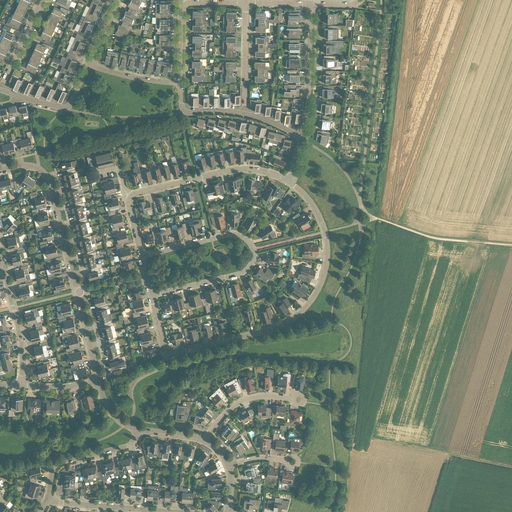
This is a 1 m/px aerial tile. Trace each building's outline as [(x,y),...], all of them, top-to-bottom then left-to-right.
[(63,3),(61,6),(68,9),(72,1),(69,0),(57,0),(57,1),(63,3)] [(96,0),(92,0),(89,8),(100,12),(102,8),(99,6),(101,2),(96,0)] [(140,14),(143,7),(131,2),(130,4),(129,3),(128,6),(130,7),(129,9),(135,12),(138,14),(140,14)] [(28,7),(19,3),(17,8),(25,12),(28,7)] [(72,12),(68,10),(61,7),(60,10),(54,7),(52,12),(60,16),(63,12),(67,13),(71,15),(72,12)] [(25,12),(17,8),(14,13),(23,17),(25,12)] [(89,8),(85,17),(92,20),(94,16),(98,17),(100,12),(89,8)] [(124,16),(133,20),(136,21),(138,17),(137,16),(138,14),(135,12),(129,9),(128,12),(125,11),(124,14),(125,14),(124,16)] [(160,17),(168,17),(168,14),(170,14),(170,11),(169,11),(169,9),(160,9),(155,9),(155,17),(156,17),(160,17)] [(195,22),(206,22),(206,16),(203,15),(203,12),(202,12),(202,11),(198,11),(198,12),(193,12),(193,18),(195,18),(195,22)] [(223,16),(223,22),(234,22),(234,18),(236,18),(236,13),(231,12),(231,11),(227,11),(227,12),(226,12),(226,16),(223,16)] [(52,12),(50,17),(58,21),(60,16),(52,12)] [(269,17),(266,16),(266,13),(265,13),(265,12),(261,12),(261,13),(256,13),(256,19),(258,19),(258,23),(269,23),(278,23),(278,20),(278,16),(274,16),(273,20),(269,20),(269,17)] [(23,17),(14,13),(12,18),(21,22),(23,17)] [(289,13),(289,16),(288,16),(288,21),(288,25),(297,26),(299,26),(299,21),(300,21),(300,16),(300,14),(289,13)] [(324,23),(338,23),(338,18),(336,18),(336,14),(333,14),(331,13),(330,14),(326,14),(325,20),(324,20),(324,23)] [(122,23),(129,26),(130,24),(131,24),(133,20),(124,16),(123,18),(123,17),(122,20),(124,21),(122,23)] [(50,17),(47,22),(56,26),(58,21),(50,17)] [(85,17),(81,26),(91,31),(94,26),(90,24),(92,20),(85,17)] [(160,25),(169,25),(169,23),(170,23),(170,20),(168,20),(168,17),(160,17),(156,17),(155,24),(156,25),(160,25)] [(18,27),(21,22),(12,18),(10,23),(7,22),(6,24),(12,27),(13,24),(18,27)] [(47,22),(45,27),(54,31),(56,26),(47,22)] [(206,27),(206,22),(195,22),(195,25),(192,25),(192,31),(202,31),(202,28),(206,27)] [(234,22),(223,22),(223,28),(226,28),(226,32),(236,32),(236,26),(233,26),(234,22)] [(118,30),(126,34),(128,30),(128,29),(129,26),(122,23),(121,26),(119,25),(118,28),(118,30)] [(269,28),(269,23),(258,23),(258,26),(255,26),(255,32),(265,32),(265,29),(269,28)] [(4,36),(12,40),(15,35),(12,34),(13,33),(10,31),(11,28),(4,25),(3,29),(6,30),(4,36)] [(288,29),(288,37),(300,38),(300,29),(301,29),(297,29),(297,26),(288,25),(287,25),(287,28),(286,28),(286,29),(288,29)] [(81,26),(77,35),(84,38),(86,34),(89,36),(91,31),(81,26)] [(324,38),(338,39),(339,30),(341,30),(342,26),(330,26),(330,29),(323,29),(323,35),(324,35),(324,38)] [(45,27),(43,32),(51,36),(54,31),(45,27)] [(124,38),(126,34),(118,30),(117,32),(116,31),(115,34),(117,35),(116,37),(122,41),(124,38)] [(54,37),(51,36),(43,32),(40,37),(46,39),(45,42),(53,46),(54,43),(52,42),(54,37)] [(159,40),(169,40),(169,38),(170,38),(170,35),(167,35),(167,32),(160,32),(157,32),(155,32),(155,40),(159,40)] [(82,43),(84,38),(77,35),(72,44),(83,49),(85,44),(82,43)] [(12,40),(4,36),(1,41),(10,45),(12,40)] [(261,36),(261,38),(255,38),(255,43),(258,43),(258,47),(268,48),(278,48),(278,44),(273,44),(273,45),(268,45),(268,42),(265,41),(265,38),(265,37),(261,36)] [(195,46),(205,47),(206,41),(202,40),(202,37),(192,37),(192,42),(195,42),(195,46)] [(223,41),(223,47),(233,47),(233,43),(236,43),(236,37),(226,37),(226,40),(223,41)] [(160,48),(167,48),(168,45),(170,45),(170,42),(169,42),(169,40),(159,40),(155,40),(155,45),(156,45),(156,47),(160,47),(160,48)] [(297,41),(289,40),(289,44),(289,49),(289,52),(299,52),(299,49),(300,49),(300,44),(297,44),(297,41)] [(10,45),(1,41),(0,44),(0,46),(8,50),(10,45)] [(323,53),(339,53),(339,47),(343,47),(343,41),(328,41),(327,45),(323,45),(323,48),(323,53)] [(35,49),(44,53),(46,48),(49,49),(51,46),(43,43),(42,46),(37,44),(35,49)] [(83,49),(72,44),(68,53),(76,57),(78,52),(81,54),(83,49)] [(205,52),(205,47),(195,46),(195,50),(192,50),(192,56),(194,56),(194,59),(200,59),(200,56),(202,56),(202,53),(205,52)] [(233,47),(223,47),(223,52),(226,53),(226,57),(236,57),(236,51),(233,51),(233,47)] [(268,53),(268,48),(258,47),(258,51),(255,51),(255,57),(265,57),(265,54),(268,53)] [(35,49),(33,54),(41,58),(44,53),(35,49)] [(111,61),(113,52),(107,51),(104,51),(101,58),(102,58),(106,59),(105,62),(108,63),(109,61),(111,61)] [(127,65),(129,55),(130,52),(122,51),(121,54),(119,63),(121,63),(121,66),(124,66),(125,64),(127,65)] [(121,54),(113,52),(111,61),(113,62),(112,64),(116,65),(116,62),(119,63),(121,54)] [(68,53),(66,58),(62,56),(60,61),(64,62),(75,67),(77,62),(74,61),(76,57),(68,53)] [(33,54),(30,59),(39,62),(41,58),(33,54)] [(138,57),(129,55),(127,65),(130,65),(129,67),(133,68),(133,66),(136,66),(138,57)] [(297,56),(289,55),(289,61),(286,61),(286,67),(294,68),(294,67),(300,67),(300,63),(301,63),(301,60),(298,60),(298,59),(297,59),(297,56)] [(323,67),(326,67),(326,68),(329,68),(329,67),(337,67),(337,56),(324,56),(324,59),(323,59),(323,67)] [(144,68),(146,59),(138,57),(136,66),(139,67),(138,69),(142,70),(142,68),(144,68)] [(39,62),(30,59),(28,63),(37,67),(39,62)] [(155,60),(146,59),(144,68),(147,69),(147,71),(150,71),(151,69),(153,70),(155,60)] [(195,67),(194,71),(205,72),(205,66),(202,65),(202,62),(200,62),(200,59),(194,59),(194,62),(192,62),(192,67),(195,67)] [(161,72),(163,62),(155,60),(153,70),(156,70),(155,72),(159,73),(159,71),(161,72)] [(75,67),(64,62),(60,71),(67,75),(69,71),(72,72),(75,67)] [(168,63),(163,62),(161,72),(163,72),(163,74),(166,75),(167,71),(170,72),(171,72),(171,64),(168,64),(168,63)] [(222,70),(222,72),(233,72),(233,68),(236,68),(236,62),(226,62),(226,65),(222,66),(222,70)] [(30,74),(36,76),(40,69),(37,67),(28,63),(26,68),(31,71),(30,74)] [(257,72),(268,72),(268,67),(265,66),(265,63),(255,63),(255,68),(257,68),(257,72)] [(286,81),(295,82),(299,82),(300,74),(297,74),(297,71),(287,70),(287,75),(286,75),(286,81)] [(67,75),(60,71),(56,81),(63,84),(64,84),(63,84),(65,80),(68,81),(70,76),(67,75)] [(205,77),(205,72),(194,71),(194,75),(192,75),(192,81),(202,81),(202,78),(205,77)] [(336,75),(336,71),(326,71),(325,75),(323,75),(323,80),(322,81),(323,82),(323,83),(331,83),(331,84),(336,84),(336,79),(334,77),(336,75)] [(233,72),(222,72),(222,77),(225,78),(225,82),(235,82),(235,76),(233,76),(233,72)] [(268,78),(268,72),(257,72),(257,76),(255,76),(255,82),(265,82),(265,79),(268,78)] [(17,79),(11,76),(9,82),(15,85),(13,89),(17,91),(20,85),(22,81),(17,79)] [(20,85),(26,88),(24,93),(28,95),(29,93),(31,88),(33,84),(22,79),(22,81),(20,85)] [(31,88),(37,91),(35,96),(39,98),(42,91),(44,87),(34,82),(33,84),(31,88)] [(59,97),(57,101),(62,103),(67,93),(60,90),(62,85),(58,83),(55,90),(53,94),(59,97)] [(48,94),(46,99),(50,101),(53,94),(55,90),(45,85),(44,87),(42,91),(48,94)] [(299,90),(295,90),(295,85),(284,85),(284,89),(285,89),(285,91),(284,91),(284,96),(294,96),(294,97),(295,97),(295,95),(299,95),(299,90)] [(328,86),(328,89),(322,89),(322,98),(333,98),(333,94),(335,94),(335,86),(328,86)] [(209,101),(214,101),(214,107),(219,107),(219,102),(219,98),(214,98),(214,89),(209,89),(209,98),(209,101)] [(240,104),(240,95),(236,95),(236,93),(230,93),(230,98),(230,99),(235,99),(235,104),(240,104)] [(198,107),(198,106),(198,101),(199,97),(198,97),(191,97),(191,95),(188,95),(188,103),(193,103),(193,107),(198,107)] [(198,101),(203,101),(203,107),(209,107),(209,101),(209,98),(204,98),(204,95),(198,95),(198,97),(199,97),(198,101)] [(219,102),(224,102),(224,107),(230,107),(230,99),(230,98),(222,98),(222,95),(219,95),(219,98),(219,102)] [(260,113),(260,109),(261,104),(257,103),(257,101),(250,100),(250,106),(255,107),(254,112),(260,113)] [(320,112),(324,113),(324,114),(330,114),(330,113),(331,113),(332,105),(335,106),(335,102),(326,101),(326,104),(321,104),(320,112)] [(270,116),(270,113),(271,107),(267,106),(267,104),(261,103),(261,104),(260,109),(265,110),(264,115),(270,116)] [(28,115),(26,105),(16,108),(18,115),(18,117),(23,115),(23,116),(28,115)] [(6,108),(8,117),(13,115),(13,116),(18,115),(16,108),(16,106),(6,108)] [(280,120),(280,117),(281,111),(277,110),(277,108),(271,107),(270,113),(275,114),(274,119),(280,120)] [(0,109),(0,118),(3,118),(3,119),(8,118),(8,117),(6,108),(0,109)] [(296,109),(295,109),(292,109),(291,115),(291,117),(296,117),(295,123),(300,123),(302,114),(297,114),(298,111),(296,109)] [(284,123),(289,124),(291,117),(291,115),(286,115),(287,112),(281,111),(280,117),(285,118),(284,123)] [(329,129),(329,127),(330,127),(331,123),(330,123),(330,121),(332,121),(332,118),(325,117),(322,116),(322,120),(319,120),(318,128),(322,128),(329,129)] [(202,130),(203,126),(205,120),(204,120),(195,118),(192,126),(198,128),(198,129),(202,130)] [(205,118),(204,120),(205,120),(203,126),(209,128),(208,129),(213,130),(214,127),(215,120),(205,118)] [(216,118),(215,120),(214,127),(219,128),(219,129),(223,130),(224,128),(226,121),(225,121),(216,118)] [(226,121),(224,128),(229,129),(229,130),(233,131),(235,126),(236,122),(226,119),(225,121),(226,121)] [(246,123),(241,122),(240,127),(235,126),(233,131),(239,133),(240,131),(244,132),(244,131),(246,123)] [(246,123),(244,131),(249,133),(249,134),(254,135),(255,131),(256,125),(246,123)] [(261,127),(260,132),(255,131),(254,135),(253,137),(259,138),(259,136),(264,137),(266,130),(266,128),(261,127)] [(264,137),(263,139),(269,140),(268,141),(273,142),(275,133),(266,130),(264,137)] [(317,141),(325,147),(328,143),(330,133),(322,131),(321,134),(317,134),(316,139),(317,139),(317,141)] [(284,139),(285,136),(275,133),(273,142),(277,144),(278,143),(283,144),(284,139)] [(17,146),(15,140),(14,134),(11,135),(12,140),(10,141),(11,143),(7,144),(10,154),(13,153),(15,152),(14,147),(17,146)] [(35,143),(32,134),(27,136),(28,139),(24,140),(27,150),(31,149),(31,148),(33,148),(31,142),(34,142),(34,143),(35,143)] [(15,140),(17,146),(20,145),(21,151),(23,150),(23,151),(27,150),(24,140),(21,141),(21,138),(15,140)] [(284,139),(283,144),(282,148),(286,150),(286,149),(292,150),(294,142),(284,139)] [(0,143),(0,149),(2,149),(4,155),(6,154),(6,155),(10,154),(7,144),(4,145),(3,143),(0,143)] [(237,151),(237,155),(237,160),(243,160),(243,156),(247,156),(246,149),(246,147),(241,148),(240,150),(237,151)] [(234,161),(233,155),(237,155),(237,151),(236,151),(236,148),(230,149),(230,151),(226,152),(227,156),(228,162),(229,161),(230,162),(232,161),(233,161),(234,161)] [(223,157),(227,156),(226,152),(225,149),(223,150),(220,151),(220,153),(216,154),(217,158),(219,164),(220,163),(221,164),(223,163),(225,162),(223,157)] [(259,161),(260,155),(255,154),(255,152),(251,152),(251,150),(246,149),(247,156),(250,156),(250,160),(259,161)] [(111,152),(95,155),(87,157),(89,164),(89,163),(95,161),(96,165),(98,165),(99,168),(114,165),(111,152)] [(215,164),(214,159),(217,158),(216,154),(216,152),(211,153),(210,153),(206,153),(206,154),(207,156),(207,157),(208,161),(209,166),(215,164)] [(206,167),(205,162),(208,161),(207,157),(207,156),(206,154),(201,155),(201,158),(198,159),(198,160),(195,161),(197,166),(200,165),(200,168),(206,167)] [(273,165),(273,164),(282,168),(284,162),(280,161),(282,157),(274,154),(272,159),(270,159),(269,164),(273,165)] [(191,167),(189,161),(183,162),(182,160),(176,161),(177,164),(178,168),(181,167),(183,172),(189,171),(188,168),(191,167)] [(67,169),(68,171),(75,170),(78,169),(76,161),(71,162),(61,164),(61,166),(60,166),(61,169),(62,169),(62,170),(67,169)] [(174,165),(172,162),(167,164),(168,166),(169,170),(172,169),(173,175),(179,173),(178,168),(177,164),(174,165)] [(160,173),(163,172),(164,177),(166,177),(168,176),(169,176),(170,176),(169,170),(168,166),(165,167),(163,165),(158,166),(159,168),(160,173)] [(150,175),(154,174),(155,179),(156,179),(157,179),(159,179),(160,178),(161,178),(160,173),(159,168),(155,169),(154,167),(149,168),(149,171),(150,175)] [(140,170),(141,178),(145,178),(146,182),(152,180),(150,175),(149,171),(146,171),(145,169),(140,170)] [(68,171),(69,174),(63,176),(64,177),(63,178),(64,181),(75,179),(73,173),(76,173),(75,170),(68,171)] [(138,179),(141,178),(140,170),(134,172),(134,174),(131,175),(131,177),(128,177),(130,182),(132,182),(133,185),(139,183),(138,179)] [(20,185),(25,188),(31,178),(30,177),(28,176),(27,177),(26,176),(23,180),(22,179),(23,179),(22,179),(19,184),(20,185)] [(31,178),(25,188),(29,191),(30,191),(31,192),(34,186),(34,187),(33,186),(35,182),(35,181),(35,182),(34,181),(34,180),(35,180),(33,179),(32,179),(31,178)] [(4,181),(6,189),(9,188),(10,191),(11,190),(12,194),(16,193),(15,188),(13,182),(11,182),(10,179),(4,181)] [(66,187),(71,185),(72,188),(79,186),(78,183),(76,184),(75,179),(64,181),(65,185),(66,185),(66,187)] [(104,184),(105,189),(115,186),(113,181),(108,183),(107,179),(100,181),(101,184),(104,184)] [(254,189),(261,190),(262,184),(254,183),(255,180),(248,179),(247,189),(253,190),(254,189)] [(225,183),(226,192),(230,191),(230,192),(239,191),(238,186),(240,186),(239,182),(238,182),(237,180),(228,181),(229,183),(225,183)] [(226,196),(223,184),(222,184),(223,185),(219,186),(218,184),(210,185),(211,188),(206,189),(208,196),(213,195),(220,194),(221,195),(224,197),(226,196)] [(273,185),(272,188),(269,186),(264,197),(263,198),(270,202),(273,195),(276,197),(276,196),(277,197),(279,193),(278,193),(280,188),(273,185)] [(72,188),(73,191),(67,192),(68,194),(67,194),(68,198),(79,195),(78,192),(80,191),(79,186),(72,188)] [(104,198),(111,196),(110,193),(116,192),(115,186),(105,189),(106,194),(104,195),(104,198)] [(197,192),(193,193),(192,190),(185,192),(186,199),(183,200),(184,205),(187,205),(186,201),(194,199),(195,203),(199,202),(197,192)] [(172,205),(180,203),(177,194),(170,195),(172,202),(168,203),(170,209),(173,208),(172,205)] [(35,204),(45,202),(44,196),(37,198),(36,195),(30,197),(31,200),(34,199),(35,204)] [(79,198),(79,195),(68,198),(69,201),(70,201),(70,203),(75,202),(76,204),(83,203),(82,198),(79,198)] [(112,199),(111,196),(104,198),(105,201),(108,200),(109,205),(119,203),(117,198),(112,199)] [(155,199),(157,206),(154,207),(155,212),(158,212),(157,208),(165,207),(163,197),(155,199)] [(283,203),(284,204),(282,207),(288,213),(291,210),(292,211),(296,206),(295,205),(298,202),(292,197),(290,200),(288,198),(283,203)] [(141,212),(147,211),(147,210),(151,209),(150,203),(145,204),(145,201),(138,203),(141,212)] [(71,210),(72,214),(83,212),(81,206),(85,205),(84,202),(83,203),(76,204),(77,207),(72,209),(72,210),(71,210)] [(108,214),(115,213),(114,210),(120,208),(119,203),(109,205),(110,211),(108,211),(108,214)] [(278,217),(281,212),(276,208),(273,213),(278,217)] [(238,225),(238,221),(239,221),(239,217),(238,217),(238,214),(231,214),(231,210),(228,210),(227,217),(230,217),(230,225),(238,225)] [(32,213),(33,216),(34,221),(38,220),(48,218),(47,213),(40,214),(39,211),(39,212),(32,213)] [(79,218),(80,221),(87,219),(86,214),(84,215),(83,212),(72,214),(73,218),(74,218),(74,219),(79,218)] [(116,216),(115,213),(108,214),(109,217),(112,217),(113,222),(123,220),(121,214),(116,216)] [(245,220),(248,222),(245,227),(251,230),(253,226),(255,227),(257,221),(252,219),(253,215),(249,213),(245,220)] [(300,226),(301,225),(303,229),(310,226),(308,222),(309,221),(308,219),(309,218),(307,213),(301,217),(299,213),(292,218),(294,221),(297,219),(300,226)] [(217,217),(216,216),(211,217),(213,226),(217,225),(217,228),(224,227),(224,224),(225,224),(223,216),(217,217)] [(3,220),(5,222),(3,225),(7,229),(13,222),(8,217),(2,219),(3,220)] [(48,218),(38,220),(40,225),(36,226),(36,229),(42,228),(42,225),(49,223),(48,218)] [(87,219),(80,221),(81,224),(76,225),(76,227),(75,227),(76,231),(87,228),(86,223),(88,222),(87,219)] [(199,223),(194,224),(196,234),(201,232),(200,227),(203,226),(201,219),(198,220),(199,223)] [(15,220),(13,222),(7,229),(11,232),(17,226),(19,224),(15,220)] [(112,228),(112,231),(119,229),(118,226),(124,225),(123,220),(113,222),(114,227),(112,228)] [(183,231),(186,230),(185,223),(182,224),(182,227),(177,228),(180,238),(185,236),(183,231)] [(185,223),(186,230),(189,229),(191,235),(196,234),(194,224),(189,225),(188,223),(185,223)] [(275,235),(273,232),(274,231),(270,226),(265,229),(265,228),(263,230),(263,231),(259,233),(263,239),(267,236),(269,239),(275,235)] [(167,235),(170,234),(168,227),(165,228),(166,231),(161,232),(163,242),(168,240),(167,235)] [(168,227),(170,234),(173,233),(174,239),(180,238),(177,228),(172,229),(171,227),(168,227)] [(42,236),(52,234),(51,229),(44,230),(43,228),(42,228),(36,229),(37,232),(41,231),(42,236)] [(84,237),(93,235),(91,235),(90,233),(88,233),(87,228),(76,231),(77,234),(78,234),(78,236),(83,235),(84,237)] [(116,233),(117,238),(127,236),(125,231),(120,232),(119,229),(112,231),(113,234),(116,233)] [(153,238),(156,237),(158,243),(163,242),(161,232),(155,233),(155,231),(152,231),(152,234),(153,238)] [(7,239),(8,245),(20,242),(23,241),(21,233),(15,235),(15,237),(7,239)] [(53,239),(52,234),(42,236),(44,242),(39,243),(40,246),(46,244),(46,241),(53,239)] [(147,235),(147,237),(145,238),(146,244),(149,243),(149,245),(155,244),(153,238),(152,234),(147,235)] [(93,235),(84,237),(85,240),(80,241),(80,243),(79,243),(80,247),(91,244),(95,243),(93,235)] [(116,244),(116,247),(123,246),(122,243),(128,241),(127,236),(117,238),(118,244),(116,244)] [(21,247),(20,242),(8,245),(10,250),(17,248),(18,251),(24,250),(23,247),(21,247)] [(46,253),(56,250),(55,245),(48,247),(47,244),(46,244),(40,246),(41,248),(45,248),(46,253)] [(88,251),(88,254),(95,252),(94,247),(92,248),(91,244),(80,247),(81,251),(82,251),(82,252),(88,251)] [(305,245),(305,254),(307,254),(307,259),(315,260),(316,254),(318,254),(318,245),(305,245)] [(120,250),(121,255),(131,253),(129,247),(124,249),(123,246),(116,247),(117,251),(120,250)] [(12,261),(21,259),(24,258),(23,253),(25,252),(24,250),(18,251),(17,251),(17,254),(11,256),(12,261)] [(56,250),(46,253),(47,258),(43,259),(44,262),(50,260),(50,257),(57,256),(56,250)] [(84,264),(95,261),(94,258),(96,257),(95,252),(88,254),(89,257),(84,258),(84,260),(83,260),(84,264)] [(132,258),(131,253),(121,255),(118,256),(119,261),(120,261),(121,264),(123,263),(127,262),(126,259),(132,258)] [(279,257),(277,257),(278,254),(271,253),(271,256),(267,255),(266,263),(278,264),(282,264),(283,258),(279,258),(279,257)] [(22,264),(21,259),(12,261),(14,266),(21,264),(22,267),(28,266),(27,263),(22,264)] [(50,269),(60,266),(59,261),(52,263),(51,260),(50,260),(44,262),(45,265),(47,269),(50,269)] [(96,264),(95,261),(84,264),(85,267),(86,267),(86,269),(92,267),(92,270),(99,269),(102,268),(101,263),(98,264),(98,263),(96,264)] [(124,269),(126,268),(127,271),(133,269),(132,267),(134,266),(133,261),(127,262),(123,263),(124,269)] [(16,277),(29,274),(27,269),(29,269),(28,266),(22,267),(21,267),(21,270),(15,272),(16,277)] [(60,266),(50,269),(51,274),(47,275),(48,278),(54,276),(54,274),(61,272),(60,266)] [(306,276),(311,278),(313,279),(315,271),(303,267),(300,274),(299,274),(298,277),(304,281),(306,276)] [(260,268),(256,275),(265,281),(267,277),(270,279),(274,273),(267,269),(265,272),(260,268)] [(92,270),(93,273),(88,274),(88,275),(87,276),(88,279),(89,279),(89,280),(99,277),(98,274),(100,274),(99,269),(92,270)] [(30,279),(29,274),(16,277),(17,282),(25,281),(26,283),(32,282),(31,279),(30,279)] [(54,285),(65,282),(64,282),(63,277),(56,279),(55,276),(54,276),(48,278),(49,281),(53,280),(54,285)] [(251,290),(257,287),(254,282),(253,282),(251,279),(245,283),(247,288),(245,290),(248,295),(252,293),(251,290)] [(19,293),(30,291),(29,286),(32,285),(32,282),(26,283),(25,284),(25,286),(19,288),(20,293),(19,293)] [(66,288),(65,282),(54,285),(55,285),(56,290),(53,291),(54,294),(60,292),(59,289),(66,288)] [(298,282),(292,291),(293,291),(291,294),(298,299),(300,296),(301,297),(302,296),(303,296),(303,295),(305,292),(306,292),(308,289),(308,288),(305,286),(304,286),(298,282)] [(240,292),(238,284),(231,286),(232,288),(229,289),(232,301),(239,300),(238,296),(241,295),(240,292)] [(132,290),(132,293),(130,293),(132,299),(136,298),(141,296),(140,291),(138,291),(138,289),(132,290)] [(210,291),(213,301),(218,300),(218,302),(221,301),(220,295),(217,295),(215,290),(210,291)] [(30,291),(19,293),(20,299),(27,297),(28,300),(36,298),(36,295),(30,296),(29,291),(30,291)] [(207,302),(213,301),(210,291),(205,292),(206,298),(203,299),(205,305),(208,305),(207,302)] [(202,306),(205,305),(203,299),(200,300),(199,294),(194,295),(196,305),(201,304),(202,306)] [(187,303),(188,309),(191,309),(192,310),(197,309),(196,305),(194,295),(188,296),(190,302),(187,303)] [(98,308),(101,307),(108,306),(109,305),(112,305),(111,301),(105,303),(103,297),(94,299),(94,301),(93,301),(94,305),(95,304),(95,306),(97,305),(98,308)] [(142,299),(136,301),(136,298),(132,299),(129,299),(130,302),(132,302),(134,307),(143,305),(142,299)] [(185,310),(188,309),(187,303),(184,304),(182,298),(177,299),(179,309),(185,308),(185,310)] [(274,304),(276,308),(281,316),(288,311),(286,307),(290,304),(286,298),(281,301),(280,300),(274,304)] [(179,309),(177,299),(172,300),(173,306),(170,307),(171,311),(172,313),(175,313),(180,311),(179,309)] [(166,312),(171,311),(170,307),(169,301),(163,302),(164,304),(161,305),(163,311),(165,310),(165,311),(162,311),(163,315),(166,314),(166,312)] [(71,308),(71,306),(70,303),(62,305),(62,302),(55,304),(56,307),(60,306),(61,310),(61,311),(70,309),(71,308)] [(133,316),(140,314),(139,311),(145,310),(143,305),(134,307),(135,312),(132,313),(133,316)] [(108,306),(101,307),(102,310),(97,311),(97,314),(97,317),(108,315),(106,309),(108,308),(108,306)] [(261,317),(263,323),(270,321),(269,318),(272,317),(269,307),(262,309),(263,312),(259,313),(260,317),(261,317)] [(24,314),(26,319),(36,317),(40,316),(38,311),(37,311),(36,308),(30,310),(31,313),(24,314)] [(57,311),(57,312),(59,317),(58,317),(58,320),(65,319),(65,318),(64,316),(71,314),(71,311),(70,309),(61,311),(61,310),(57,311)] [(243,320),(243,321),(243,320),(246,319),(247,326),(254,324),(250,310),(244,311),(245,314),(243,315),(243,316),(243,317),(243,318),(243,319),(243,320)] [(112,323),(111,320),(112,320),(111,314),(108,315),(97,317),(98,320),(99,320),(100,323),(105,322),(105,324),(112,323)] [(140,317),(140,314),(133,316),(134,319),(136,318),(138,324),(148,321),(146,316),(140,317)] [(35,326),(36,327),(42,325),(41,324),(41,321),(37,322),(36,317),(26,319),(26,320),(27,319),(28,324),(35,323),(35,326)] [(63,322),(64,327),(74,325),(73,319),(66,321),(66,318),(65,318),(65,319),(58,320),(59,323),(63,322)] [(137,332),(144,331),(143,328),(149,326),(148,321),(138,324),(139,329),(136,329),(137,332)] [(225,322),(217,324),(216,321),(213,322),(214,327),(218,327),(220,334),(227,332),(225,322)] [(102,334),(112,332),(110,326),(114,325),(114,322),(112,323),(105,324),(106,327),(101,328),(102,331),(101,331),(102,334)] [(6,323),(0,324),(0,333),(9,331),(8,327),(7,328),(6,323)] [(212,335),(210,326),(209,323),(201,325),(201,324),(198,325),(200,331),(203,330),(205,337),(212,335)] [(43,329),(42,326),(42,325),(36,327),(36,328),(36,331),(30,332),(31,337),(39,335),(44,334),(43,329)] [(62,333),(62,336),(69,335),(68,332),(75,330),(74,325),(64,327),(66,332),(62,333)] [(185,335),(189,334),(190,341),(197,339),(195,329),(187,331),(187,328),(184,329),(185,335)] [(9,331),(0,333),(0,336),(0,337),(2,342),(10,340),(9,334),(10,334),(9,331)] [(144,334),(144,331),(137,332),(138,336),(141,335),(142,340),(152,338),(150,332),(144,334)] [(109,339),(110,342),(116,340),(115,337),(113,338),(112,332),(102,334),(102,337),(103,337),(104,340),(109,339)] [(177,334),(171,335),(173,345),(179,343),(179,341),(183,340),(182,333),(177,334)] [(64,344),(68,343),(78,341),(77,336),(70,337),(70,334),(69,335),(62,336),(64,344)] [(41,340),(39,335),(31,337),(32,343),(40,341),(40,344),(46,342),(46,339),(41,340)] [(141,349),(148,347),(147,344),(153,343),(152,338),(142,340),(143,345),(141,346),(141,349)] [(1,347),(2,350),(2,351),(9,349),(13,348),(13,344),(11,345),(10,340),(2,342),(3,347),(1,347)] [(116,340),(110,342),(110,344),(105,346),(106,348),(105,349),(106,352),(116,349),(114,343),(117,343),(116,340)] [(78,341),(68,343),(70,348),(66,349),(66,352),(72,351),(72,348),(79,346),(78,341)] [(35,354),(43,351),(42,346),(47,345),(46,342),(40,344),(39,344),(40,347),(34,348),(35,354)] [(149,351),(148,347),(141,349),(142,352),(145,352),(146,357),(148,356),(148,359),(155,358),(154,355),(156,355),(154,349),(149,351)] [(10,352),(9,349),(2,351),(2,350),(0,350),(0,354),(0,355),(1,360),(10,358),(9,352),(10,352)] [(116,349),(106,352),(106,355),(107,354),(108,357),(113,356),(114,359),(109,360),(120,357),(120,354),(117,355),(116,349)] [(36,359),(44,357),(44,360),(50,358),(50,355),(48,356),(47,351),(43,351),(35,354),(36,359)] [(72,359),(82,357),(81,352),(74,353),(73,351),(72,351),(66,352),(67,355),(71,354),(72,359)] [(82,357),(72,359),(74,365),(70,365),(71,368),(77,367),(78,367),(78,364),(83,362),(82,357)] [(124,359),(122,360),(122,357),(120,357),(109,360),(110,360),(110,362),(109,363),(110,364),(109,364),(110,368),(111,368),(111,369),(126,366),(124,359)] [(37,368),(38,370),(38,372),(37,372),(48,370),(47,365),(50,364),(49,361),(43,362),(44,365),(37,367),(37,368)] [(0,371),(4,370),(4,371),(4,372),(6,373),(9,373),(10,371),(10,369),(13,368),(11,363),(3,365),(0,365),(0,371)] [(72,371),(76,370),(77,375),(87,373),(86,368),(78,370),(77,367),(71,368),(72,371)] [(48,370),(37,372),(39,378),(45,376),(46,379),(52,377),(51,374),(54,374),(52,369),(48,370)] [(264,377),(260,377),(260,383),(261,383),(262,387),(260,387),(260,388),(269,388),(269,379),(273,379),(274,370),(267,369),(267,375),(265,375),(264,376),(264,377)] [(277,382),(278,382),(277,387),(282,387),(282,389),(286,389),(286,382),(289,382),(290,375),(286,375),(286,377),(278,376),(277,382)] [(303,388),(306,386),(304,384),(304,380),(298,379),(298,377),(293,376),(293,383),(296,383),(295,389),(299,389),(300,391),(301,390),(303,390),(303,388)] [(241,385),(245,384),(246,390),(254,388),(251,378),(247,379),(246,377),(240,378),(241,385)] [(236,379),(228,383),(224,385),(226,388),(230,397),(236,393),(237,394),(241,392),(236,378),(236,379)] [(215,397),(211,400),(218,407),(223,402),(224,403),(228,400),(219,388),(212,394),(215,397)] [(85,408),(93,407),(94,406),(93,403),(94,402),(93,401),(91,395),(85,396),(85,398),(85,399),(80,400),(82,408),(85,407),(85,408)] [(11,401),(11,411),(16,411),(16,409),(22,410),(23,399),(16,399),(16,400),(15,401),(11,401)] [(28,399),(27,414),(33,414),(33,410),(40,411),(40,400),(28,399)] [(66,400),(65,401),(66,404),(67,404),(67,408),(66,409),(67,413),(68,413),(68,414),(77,412),(76,410),(77,409),(76,403),(75,403),(74,400),(71,400),(71,399),(70,399),(69,399),(68,399),(67,400),(66,400)] [(57,412),(59,412),(59,401),(54,401),(54,402),(51,402),(50,401),(48,401),(48,402),(47,402),(46,411),(52,412),(52,414),(57,414),(57,412)] [(169,415),(176,415),(175,420),(185,421),(186,412),(190,413),(191,403),(187,402),(186,407),(177,405),(176,409),(170,409),(169,415)] [(257,405),(258,416),(262,416),(262,418),(270,418),(271,408),(266,408),(266,405),(257,405)] [(277,415),(284,416),(285,407),(276,406),(276,408),(273,408),(271,417),(276,418),(277,415)] [(202,417),(195,415),(194,422),(194,423),(201,424),(202,423),(204,424),(206,422),(207,423),(212,416),(210,415),(212,412),(208,409),(202,417)] [(238,414),(244,423),(252,418),(255,417),(252,410),(248,411),(246,409),(238,414)] [(302,418),(301,418),(302,414),(295,413),(295,411),(291,411),(289,423),(296,424),(297,422),(301,422),(302,422),(302,418)] [(232,441),(239,433),(233,428),(231,430),(227,426),(224,430),(225,431),(222,435),(226,439),(227,437),(232,441)] [(283,452),(285,441),(279,440),(279,434),(273,433),(272,447),(275,447),(275,451),(283,452)] [(241,452),(247,448),(248,448),(246,444),(241,437),(234,442),(237,446),(234,448),(237,452),(240,451),(241,452)] [(263,440),(258,440),(257,445),(259,445),(259,448),(266,449),(267,446),(270,447),(271,439),(264,438),(263,440)] [(293,439),(288,439),(287,447),(290,447),(290,450),(295,451),(299,452),(299,449),(298,449),(299,442),(293,442),(293,439)] [(150,455),(154,456),(159,457),(160,449),(157,449),(158,443),(151,442),(151,445),(147,446),(148,452),(149,452),(150,455)] [(163,449),(160,449),(159,457),(162,457),(162,458),(168,459),(169,452),(171,453),(172,449),(169,449),(170,444),(163,443),(163,449)] [(182,446),(176,445),(174,459),(178,460),(178,459),(183,459),(184,452),(181,452),(182,446)] [(194,448),(188,446),(187,453),(184,452),(183,459),(188,460),(189,457),(192,457),(194,448)] [(208,463),(205,461),(209,456),(204,452),(198,460),(201,462),(199,465),(202,468),(208,463)] [(137,470),(140,469),(139,465),(145,464),(143,455),(138,456),(139,459),(138,460),(135,461),(135,463),(136,467),(137,470)] [(135,463),(132,464),(131,458),(125,459),(127,469),(128,472),(137,470),(136,467),(135,463)] [(121,467),(118,467),(120,475),(125,473),(124,470),(127,469),(125,459),(119,461),(121,467)] [(120,475),(118,467),(115,468),(114,462),(108,464),(110,473),(113,472),(114,476),(120,475)] [(215,464),(210,466),(208,463),(202,468),(201,469),(204,473),(208,470),(210,474),(218,469),(215,464)] [(100,472),(103,483),(104,483),(110,475),(110,473),(108,464),(102,465),(103,471),(100,472)] [(103,483),(100,472),(98,472),(96,466),(90,468),(93,477),(96,477),(97,480),(102,479),(103,483)] [(276,478),(277,470),(272,469),(272,468),(268,467),(266,477),(265,477),(265,482),(269,483),(271,481),(271,480),(276,481),(276,478)] [(29,474),(30,479),(37,480),(36,475),(41,474),(40,468),(35,469),(35,468),(31,469),(31,470),(30,470),(31,474),(29,474)] [(93,477),(90,468),(85,469),(86,475),(83,476),(85,483),(93,481),(93,477)] [(257,473),(254,473),(253,468),(247,470),(247,469),(243,469),(244,473),(245,473),(246,477),(250,476),(250,477),(252,476),(253,479),(260,479),(260,475),(257,475),(257,473)] [(279,475),(278,483),(283,484),(283,482),(291,483),(292,474),(288,474),(289,473),(283,472),(282,475),(279,475)] [(65,481),(75,482),(75,473),(72,473),(72,476),(65,475),(65,481)] [(37,480),(30,479),(28,485),(30,485),(29,489),(39,492),(40,488),(41,486),(35,484),(37,480)] [(221,479),(211,479),(211,483),(208,483),(208,488),(215,489),(215,485),(221,485),(221,479)] [(258,484),(260,484),(260,479),(253,479),(253,483),(247,483),(247,484),(246,484),(246,485),(246,486),(246,487),(247,487),(246,491),(257,492),(258,484)] [(75,482),(65,481),(64,487),(71,488),(70,489),(70,491),(74,491),(74,489),(74,487),(78,487),(79,482),(75,482)] [(124,492),(127,492),(128,485),(124,485),(124,488),(119,487),(118,490),(117,490),(117,494),(118,494),(118,497),(123,497),(124,492)] [(128,485),(127,492),(130,492),(129,498),(135,498),(136,489),(130,488),(131,486),(128,485)] [(145,487),(144,493),(147,494),(147,499),(152,499),(153,486),(148,485),(148,487),(145,487)] [(158,494),(161,495),(162,488),(159,488),(159,486),(153,486),(152,499),(154,500),(154,499),(155,499),(158,500),(158,494)] [(179,490),(178,496),(181,496),(181,502),(187,502),(187,493),(182,492),(182,490),(181,486),(179,486),(179,490)] [(141,493),(144,493),(145,487),(142,487),(141,489),(136,489),(135,498),(136,498),(137,497),(138,498),(141,498),(141,493)] [(162,488),(161,495),(164,495),(164,500),(169,501),(170,491),(165,491),(165,488),(162,488)] [(220,499),(220,493),(214,492),(215,489),(208,488),(207,488),(207,493),(210,494),(210,498),(216,498),(215,501),(218,502),(218,498),(220,499)] [(38,495),(39,492),(29,489),(28,492),(26,491),(25,497),(31,499),(32,496),(37,497),(38,495)] [(175,496),(178,496),(179,490),(170,489),(170,491),(169,501),(171,501),(171,500),(172,500),(172,501),(175,501),(175,496)] [(193,493),(187,493),(187,502),(188,502),(189,502),(192,502),(193,497),(196,497),(196,491),(193,491),(193,493)] [(289,501),(282,500),(282,498),(275,497),(274,501),(267,500),(266,509),(274,510),(274,511),(273,511),(275,511),(280,511),(281,509),(287,509),(289,501)] [(4,499),(0,501),(0,504),(2,506),(0,508),(0,511),(4,511),(6,511),(9,508),(9,507),(6,505),(8,502),(4,499)] [(249,499),(249,501),(244,501),(243,508),(248,508),(248,509),(253,509),(257,509),(258,504),(259,504),(259,500),(249,499)] [(210,505),(209,506),(207,508),(208,509),(206,511),(217,511),(218,511),(214,507),(215,505),(217,506),(218,502),(215,501),(208,501),(208,503),(210,505)]
